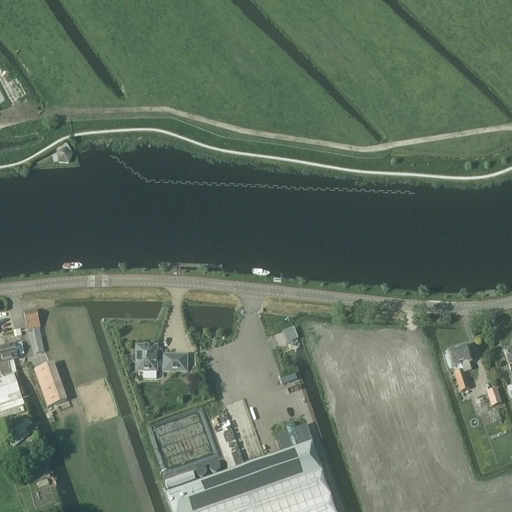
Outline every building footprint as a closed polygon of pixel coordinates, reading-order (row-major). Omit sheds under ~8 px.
[(73,155),(67,144),(57,150),(60,163),(69,164),(73,155)] [(28,332),(31,331),(39,329),(40,329),(36,311),(24,314),(28,332)] [(39,329),(31,331),(36,355),(44,353),(39,329)] [(287,343),(297,339),(293,330),(284,334),(287,343)] [(18,361),(15,351),(14,346),(0,348),(0,371),(1,377),(11,375),(8,363),(18,361)] [(151,348),(151,346),(143,346),(143,348),(136,348),(136,356),(133,356),(133,364),(136,364),(136,372),(156,372),(156,366),(163,366),(163,372),(186,373),(186,357),(163,356),(163,358),(157,351),(157,348),(151,348)] [(470,371),(468,363),(470,363),(465,348),(449,353),(453,368),(461,365),(463,371),(464,374),(464,373),(470,371)] [(67,402),(54,364),(34,371),(47,408),(67,402)] [(469,390),(464,373),(464,374),(463,371),(454,374),(460,393),(469,390)] [(0,414),(23,406),(21,400),(22,400),(13,375),(0,379),(0,414)] [(491,408),(501,405),(497,391),(487,394),(491,408)] [(281,454),(165,495),(170,511),(335,511),(306,427),(294,431),(293,428),(291,427),(287,428),(286,430),(287,434),(276,438),(281,454)]
